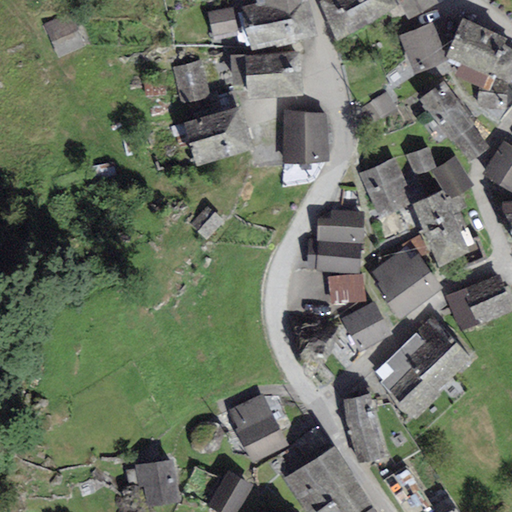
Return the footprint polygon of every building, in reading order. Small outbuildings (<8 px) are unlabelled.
[(314,34),(306,0),(256,0),(257,1),(243,4),(252,47),(314,34)] [(398,6),(394,0),(321,0),(337,34),(398,6)] [(398,0),(408,16),(435,0),(398,0)] [(238,32),(233,6),(209,11),(215,37),(238,32)] [(75,9),(44,22),(59,57),(90,44),(75,9)] [(511,38),(506,31),(463,14),(447,52),(463,58),(458,70),(486,81),(491,70),(511,78),(511,75),(511,38)] [(432,18),(398,33),(413,68),(447,54),(432,18)] [(300,46),(232,52),(235,82),(247,81),(248,95),(304,90),(300,46)] [(216,110),(202,59),(172,67),(185,118),(216,110)] [(444,78),(421,96),(467,157),(487,142),(473,122),(476,120),(444,78)] [(397,108),(386,91),(371,100),(383,117),(397,108)] [(253,145),(241,102),(216,110),(185,118),(198,162),(253,145)] [(323,110),(281,110),(281,159),(322,160),(323,110)] [(511,144),(504,139),(485,170),(511,187),(511,144)] [(427,145),(406,154),(422,189),(442,180),(427,145)] [(473,182),(455,154),(437,166),(447,182),(444,184),(452,195),(473,182)] [(394,156),(360,171),(379,213),(410,199),(403,185),(406,183),(394,156)] [(469,245),(442,185),(412,199),(440,259),(469,245)] [(224,220),(206,204),(189,225),(207,240),(224,220)] [(331,215),(317,215),(318,240),(365,239),(365,208),(331,208),(331,215)] [(308,242),(308,270),(360,270),(360,241),(308,242)] [(400,314),(442,282),(418,250),(411,256),(404,247),(372,272),(379,281),(373,285),(389,306),(392,304),(400,314)] [(362,272),(329,276),(332,302),(365,298),(362,272)] [(448,294),(460,327),(511,307),(511,301),(502,274),(448,294)] [(392,330),(374,299),(341,318),(359,349),(392,330)] [(386,388),(414,415),(472,357),(443,328),(428,344),(416,332),(378,369),(392,383),(386,388)] [(368,390),(344,397),(361,459),(385,452),(368,390)] [(287,445),(263,394),(228,410),(252,462),(287,445)] [(356,511),(371,503),(333,442),(281,475),(303,511),(356,511)] [(180,501),(172,459),(139,465),(147,507),(180,501)] [(404,465),(383,478),(404,511),(426,511),(432,509),(404,465)] [(238,511),(253,481),(226,468),(207,508),(214,511),(238,511)] [(376,511),(371,503),(356,511),(376,511)]
